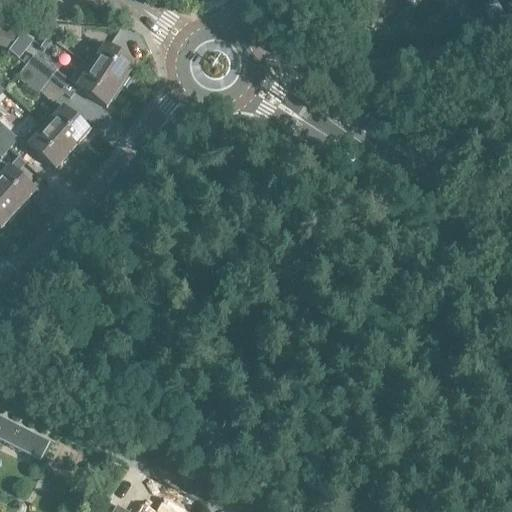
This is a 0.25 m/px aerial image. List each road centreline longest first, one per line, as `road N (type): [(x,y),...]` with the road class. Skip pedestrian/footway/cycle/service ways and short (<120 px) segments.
road 1 (secondary): [(511,256),(334,140)]
road 2 (residential): [(45,256),(154,138)]
